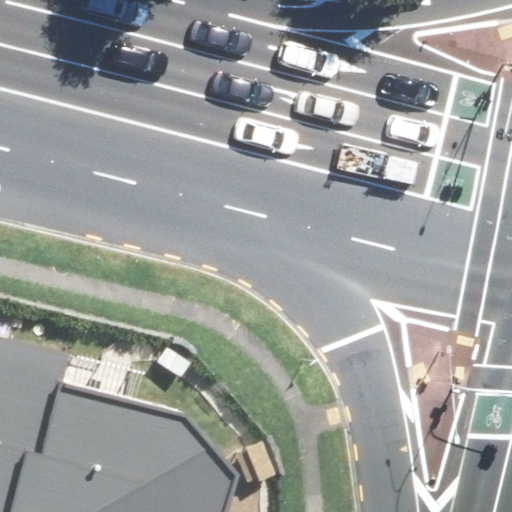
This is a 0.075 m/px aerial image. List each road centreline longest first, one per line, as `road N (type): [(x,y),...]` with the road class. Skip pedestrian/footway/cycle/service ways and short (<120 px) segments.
road 1 (secondary): [(399,511),(350,353),(297,269),(56,140)]
road 2 (secondary): [(511,274),(56,140)]
road 3 (secondary): [(67,24),(511,146)]
road 4 (secondary): [(67,24),(379,0)]
